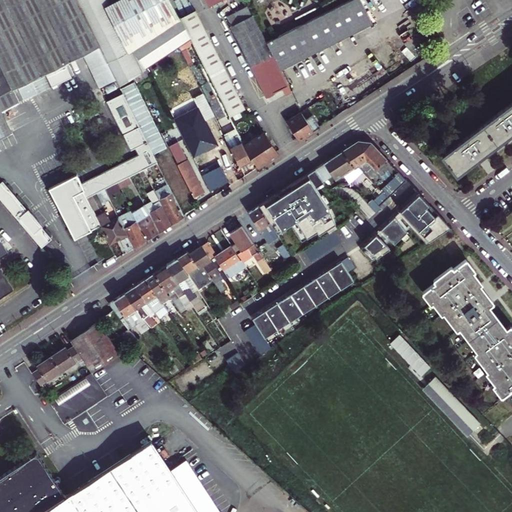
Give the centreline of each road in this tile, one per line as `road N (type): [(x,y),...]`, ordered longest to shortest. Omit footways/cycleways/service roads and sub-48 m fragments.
road 1 (tertiary): [(0,355),(367,115)]
road 2 (unknown): [(34,191),(111,142),(99,110),(86,103),(52,114),(7,173)]
road 3 (tertiary): [(367,115),(511,20)]
road 4 (residential): [(0,317),(34,294),(41,275),(0,208)]
road 5 (residential): [(367,115),(461,216)]
